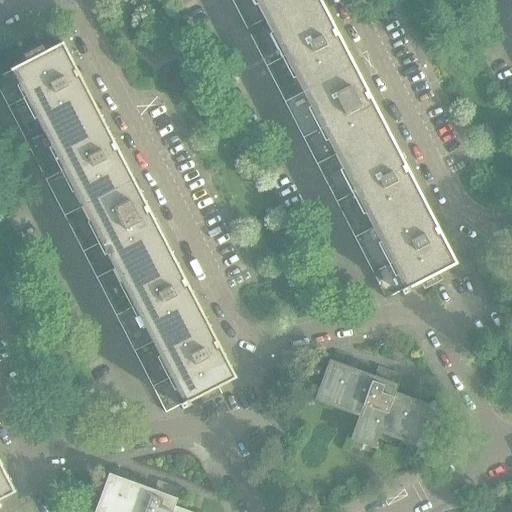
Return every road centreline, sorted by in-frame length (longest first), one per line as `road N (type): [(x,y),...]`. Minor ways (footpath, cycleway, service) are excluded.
road 1 (residential): [(506,449),(428,318),(244,341),(72,0)]
road 2 (residential): [(259,511),(213,425),(34,459),(0,396)]
road 3 (residential): [(511,221),(470,233),(350,0)]
road 4 (residential): [(390,511),(506,449)]
